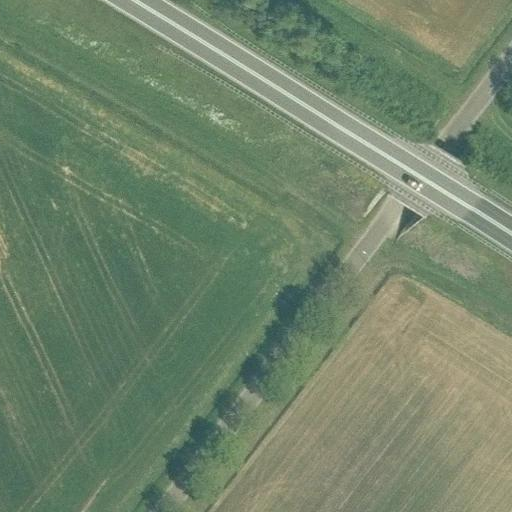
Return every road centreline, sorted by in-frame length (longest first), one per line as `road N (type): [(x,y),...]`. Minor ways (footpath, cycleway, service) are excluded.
road 1 (tertiary): [(164,511),(511,61)]
road 2 (trunk): [(511,239),(131,0)]
